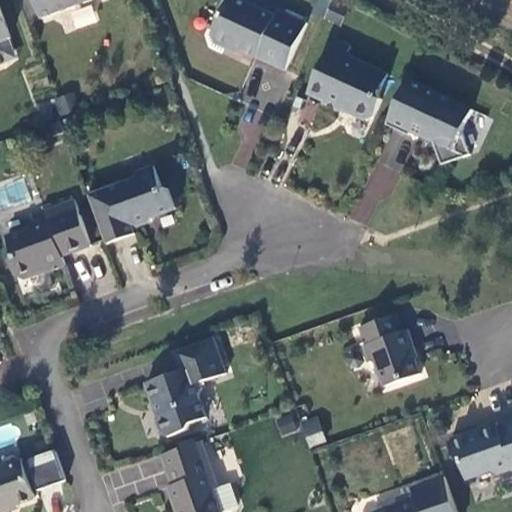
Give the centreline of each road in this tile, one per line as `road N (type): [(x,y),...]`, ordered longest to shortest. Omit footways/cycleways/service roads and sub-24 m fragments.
road 1 (track): [(511,328),(465,255),(414,237),(264,231),(212,172),(150,0)]
road 2 (residential): [(96,511),(35,338),(218,264),(264,231)]
road 3 (track): [(387,0),(511,66)]
